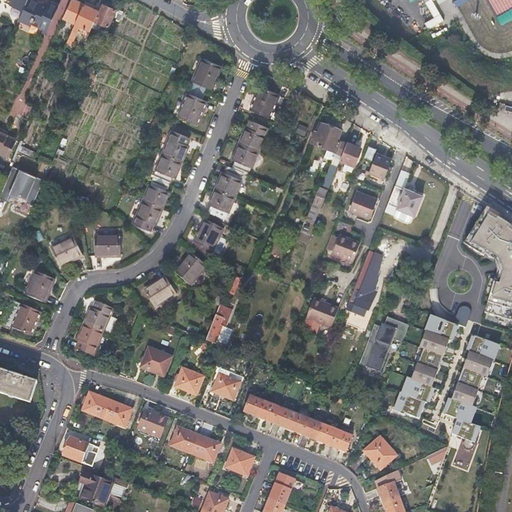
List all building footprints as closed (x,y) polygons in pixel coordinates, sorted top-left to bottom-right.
[(38,26),(48,30),(59,6),(46,0),(26,0),(19,19),(31,25),(34,19),(39,22),(38,26)] [(83,5),(73,0),(71,0),(63,18),(75,23),(83,5)] [(428,0),(425,2),(434,18),(425,23),(428,29),(443,21),(431,0),(428,0)] [(114,10),(102,4),(99,12),(91,31),(83,48),(90,51),(102,25),(106,27),(114,10)] [(91,31),(99,12),(83,5),(75,23),(91,31)] [(74,36),(70,34),(66,44),(70,45),(74,36)] [(211,88),(220,65),(203,58),(193,80),(211,88)] [(270,117),(279,94),(260,87),(251,110),(270,117)] [(196,123),(206,100),(188,93),(178,115),(196,123)] [(246,127),(240,144),(258,151),(267,128),(251,121),(248,128),(246,127)] [(318,133),(315,132),(310,143),(333,152),(332,156),(334,157),(331,165),(337,167),(339,161),(346,145),(337,142),(341,131),(322,124),(318,133)] [(0,152),(2,153),(10,136),(0,131),(0,130),(1,127),(0,125),(0,152)] [(172,130),(163,153),(181,161),(187,145),(185,143),(188,137),(172,130)] [(10,136),(2,153),(8,156),(16,139),(10,136)] [(258,151),(240,144),(234,159),(235,160),(232,167),(245,172),(248,174),(258,151)] [(347,144),(346,145),(339,161),(345,163),(342,169),(350,172),(360,149),(347,144)] [(19,150),(36,158),(38,154),(20,147),(19,150)] [(371,160),(375,150),(369,147),(365,157),(371,160)] [(163,153),(153,177),(169,184),(172,176),(174,177),(181,161),(163,153)] [(395,162),(377,153),(370,171),(369,172),(388,180),(393,166),(395,162)] [(245,172),(232,167),(228,166),(225,174),(222,173),(216,190),(235,197),(245,172)] [(33,205),(43,180),(12,168),(1,199),(16,204),(18,199),(33,205)] [(153,177),(143,201),(161,208),(168,192),(166,191),(169,184),(153,177)] [(405,188),(395,185),(388,203),(416,214),(424,194),(406,187),(405,188)] [(313,203),(321,206),(327,191),(319,188),(313,203)] [(235,197),(216,190),(210,206),(211,207),(209,214),(225,220),(235,197)] [(356,194),(349,191),(343,205),(350,207),(350,210),(369,218),(377,199),(357,191),(356,194)] [(161,208),(143,201),(133,224),(149,230),(152,224),(154,224),(161,208)] [(484,212),(466,246),(480,250),(490,258),(496,272),(496,282),(488,305),(511,313),(511,227),(484,212)] [(210,252),(222,229),(205,220),(193,243),(210,252)] [(352,261),(360,242),(340,234),(332,254),(352,261)] [(119,255),(119,236),(93,236),(94,255),(119,255)] [(82,256),(72,238),(50,250),(60,268),(82,256)] [(354,307),(373,311),(384,255),(365,251),(354,307)] [(190,284),(206,265),(191,252),(174,271),(190,284)] [(44,302),(53,279),(36,271),(26,295),(44,302)] [(176,293),(165,276),(144,290),(155,307),(176,293)] [(231,277),(224,293),(232,296),(238,280),(231,277)] [(335,320),(342,301),(317,291),(309,311),(335,320)] [(91,308),(84,325),(103,332),(112,308),(96,302),(92,309),(91,308)] [(30,336),(40,312),(22,305),(19,313),(12,311),(5,326),(30,336)] [(220,305),(205,341),(215,345),(222,327),(220,325),(223,318),(228,320),(232,310),(220,305)] [(423,387),(434,390),(443,359),(451,361),(461,325),(430,316),(421,350),(423,350),(415,380),(408,378),(404,391),(421,396),(423,387)] [(383,327),(373,324),(360,364),(383,372),(394,339),(403,342),(409,324),(386,317),(383,327)] [(103,332),(84,325),(77,341),(79,342),(76,348),(93,355),(103,332)] [(457,391),(477,397),(484,377),(490,379),(501,345),(474,336),(457,391)] [(164,376),(172,356),(150,347),(141,367),(164,376)] [(198,395),(205,376),(184,367),(176,386),(198,395)] [(0,369),(0,393),(30,403),(37,381),(0,369)] [(234,400),(242,382),(220,373),(213,391),(234,400)] [(133,409),(91,392),(83,410),(126,427),(133,409)] [(347,451),(353,436),(283,408),(251,395),(245,410),(347,451)] [(146,411),(139,429),(160,438),(163,430),(167,419),(146,411)] [(174,434),(216,451),(219,443),(177,426),(174,434)] [(171,445),(192,454),(196,444),(175,435),(171,445)] [(98,448),(71,437),(64,456),(82,462),(92,465),(98,448)] [(392,456),(376,437),(359,452),(375,470),(392,456)] [(218,452),(196,444),(192,454),(214,462),(218,452)] [(129,451),(116,447),(114,452),(127,456),(129,451)] [(236,459),(232,469),(248,475),(255,457),(234,449),(230,456),(236,459)] [(235,459),(230,457),(226,467),(231,469),(235,459)] [(112,484),(85,473),(80,484),(87,486),(82,498),(103,507),(112,484)] [(279,473),(275,483),(291,489),(295,479),(279,473)] [(406,511),(396,481),(379,487),(387,511),(406,511)] [(281,511),(291,489),(275,483),(263,511),(281,511)] [(209,491),(201,511),(215,511),(222,496),(209,491)] [(163,499),(147,493),(144,500),(161,507),(163,499)] [(224,511),(230,500),(222,496),(215,511),(224,511)] [(75,511),(79,504),(72,501),(67,511),(75,511)]
